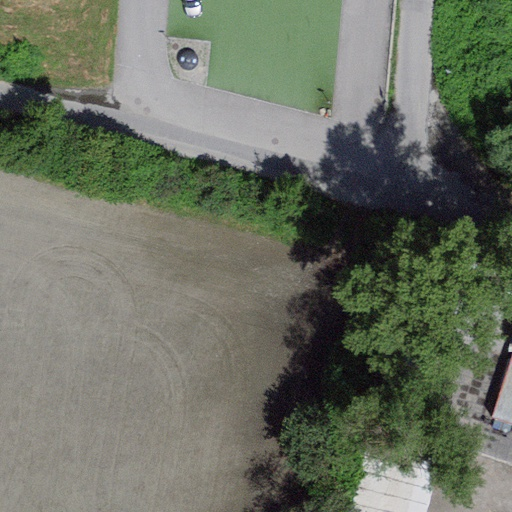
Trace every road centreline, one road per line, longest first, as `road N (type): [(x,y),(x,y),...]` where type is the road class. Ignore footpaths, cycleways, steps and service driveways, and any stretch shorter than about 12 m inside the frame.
road 1 (unclassified): [(0,107),(395,210)]
road 2 (unclassified): [(395,210),(415,0)]
road 3 (unknown): [(141,0),(127,140)]
road 4 (unclassified): [(395,210),(511,239)]
